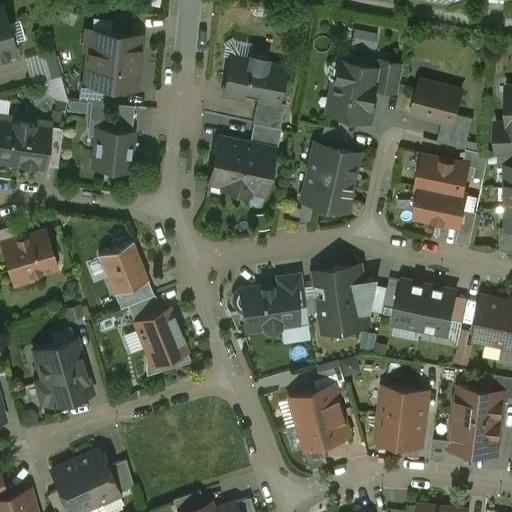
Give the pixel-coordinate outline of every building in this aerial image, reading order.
[(1,7),(0,7),(0,56),(14,53),(11,43),(25,39),(20,21),(6,24),(1,7)] [(376,48),(378,29),(353,26),(350,45),(376,48)] [(141,35),(91,30),(84,35),(83,46),(88,52),(86,81),(83,80),(82,82),(116,85),(136,87),(141,35)] [(32,77),(41,75),(48,98),(68,93),(55,46),(26,54),(32,77)] [(268,58),(249,54),(248,60),(230,56),(223,92),(257,99),(277,103),(277,101),(284,67),(266,63),(268,58)] [(369,62),(350,58),(350,62),(336,59),(332,60),(329,63),(327,66),(326,70),(327,74),(329,78),(332,80),(339,82),(333,112),(370,120),(377,87),(381,68),(379,68),(368,66),(369,62)] [(404,64),(381,60),(379,68),(381,68),(377,87),(399,91),(404,64)] [(116,85),(82,82),(83,80),(80,80),(78,99),(91,100),(107,102),(114,103),(116,85)] [(462,89),(434,82),(432,89),(419,85),(412,113),(443,121),(453,124),(456,113),(462,89)] [(117,99),(114,121),(132,124),(136,102),(117,99)] [(277,103),(257,99),(252,122),(253,122),(279,128),(284,103),(277,101),(277,103)] [(107,102),(91,100),(89,117),(105,118),(107,102)] [(473,118),(456,113),(453,124),(443,121),(438,141),(465,148),(467,140),(473,118)] [(49,127),(0,119),(0,160),(43,167),(44,165),(49,127)] [(279,128),(253,122),(249,143),(273,148),(272,149),(276,150),(281,128),(279,128)] [(511,127),(509,128),(508,122),(496,122),(498,153),(511,152),(511,127)] [(333,127),(323,125),(321,136),(331,138),(333,127)] [(134,130),(96,126),(92,167),(113,169),(112,175),(135,177),(137,151),(132,150),(134,130)] [(63,129),(49,127),(44,165),(57,167),(63,129)] [(355,131),(333,127),(331,138),(352,143),(355,131)] [(249,143),(243,142),(223,138),(222,147),(217,146),(210,181),(223,184),(222,187),(249,192),(250,189),(264,192),(272,149),(273,148),(249,143)] [(484,144),(467,140),(465,148),(484,153),(484,144)] [(308,172),(354,181),(360,153),(315,143),(308,172)] [(446,159),(446,160),(423,155),(417,186),(421,186),(461,193),(463,182),(465,182),(469,164),(453,161),(446,159)] [(354,181),(308,172),(302,198),(303,198),(314,201),(347,208),(354,181)] [(461,193),(421,186),(415,215),(437,220),(445,222),(460,225),(464,207),(462,207),(465,194),(461,193)] [(314,201),(303,198),(300,208),(298,219),(309,222),(314,201)] [(300,208),(291,206),(288,217),(298,219),(300,208)] [(13,224),(0,227),(0,248),(0,250),(4,249),(2,242),(18,238),(13,224)] [(511,251),(511,227),(507,227),(507,226),(500,227),(501,249),(511,251)] [(18,238),(2,242),(4,249),(12,274),(24,271),(30,274),(55,266),(44,230),(18,238)] [(133,239),(98,253),(114,292),(147,278),(148,278),(143,264),(139,266),(138,265),(141,259),(140,257),(134,255),(134,254),(138,252),(133,239)] [(367,309),(365,295),(363,280),(361,264),(336,267),(313,271),(318,304),(322,330),(369,323),(367,309)] [(301,272),(275,276),(276,283),(290,281),(294,307),(306,305),(301,272)] [(147,278),(114,292),(120,307),(127,304),(153,293),(147,278)] [(378,278),(363,280),(365,295),(367,309),(371,309),(378,278)] [(385,305),(397,308),(403,281),(390,278),(385,305)] [(394,322),(421,328),(430,284),(403,278),(403,281),(397,308),(394,322)] [(241,308),(244,309),(247,328),(263,326),(264,327),(268,330),(272,330),(277,328),(280,324),(280,323),(296,321),(294,307),(290,281),(276,283),(241,289),(238,291),(236,294),(235,298),(236,302),(238,305),(241,308)] [(457,290),(430,284),(421,328),(448,333),(457,290)] [(153,293),(127,304),(134,319),(161,308),(155,293),(153,293)] [(511,300),(484,295),(475,338),(511,345),(511,300)] [(191,360),(168,305),(161,308),(134,319),(145,348),(146,373),(191,360)] [(42,379),(85,367),(76,337),(34,349),(42,379)] [(85,367),(42,379),(36,381),(43,403),(49,401),(50,404),(92,391),(85,367)] [(511,376),(495,373),(493,386),(494,387),(497,391),(503,392),(503,396),(511,396),(511,376)] [(321,388),(292,397),(299,422),(342,409),(335,384),(321,388)] [(427,390),(385,385),(382,412),(424,417),(427,390)] [(493,386),(485,386),(480,389),(460,387),(459,396),(456,399),(455,405),(457,408),(457,413),(500,419),(503,396),(503,392),(497,391),(494,387),(493,386)] [(342,409),(299,422),(306,446),(324,441),(350,434),(347,425),(342,409)] [(424,417),(382,412),(378,439),(421,444),(424,417)] [(500,419),(457,413),(455,425),(452,427),(452,434),(454,437),(453,446),(496,451),(500,419)] [(306,446),(296,450),(300,463),(328,455),(324,441),(306,446)] [(75,459),(93,503),(119,492),(107,466),(99,448),(75,459)] [(126,458),(107,466),(119,492),(134,485),(126,458)] [(74,511),(93,503),(75,459),(51,469),(60,488),(70,511),(74,511)] [(6,495),(0,496),(0,511),(36,511),(29,488),(6,495)] [(70,511),(60,488),(47,494),(55,511),(70,511)] [(200,489),(173,498),(177,511),(179,511),(205,504),(200,489)] [(255,511),(250,496),(233,501),(236,511),(255,511)] [(212,508),(213,511),(236,511),(233,501),(212,508)] [(213,511),(212,508),(210,502),(205,504),(179,511),(213,511)]
